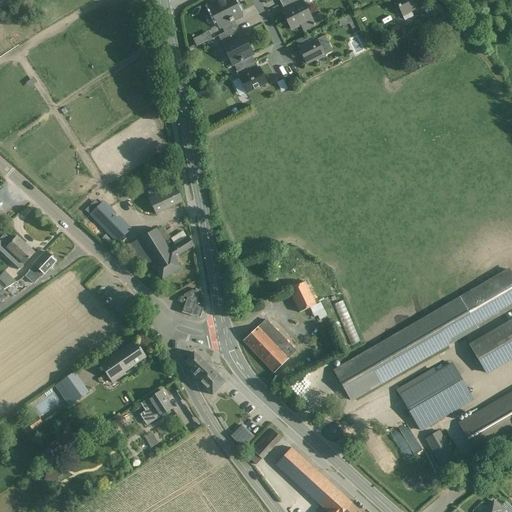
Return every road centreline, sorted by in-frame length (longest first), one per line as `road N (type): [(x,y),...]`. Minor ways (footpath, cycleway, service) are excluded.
road 1 (secondary): [(162,0),(223,325)]
road 2 (secondary): [(226,337),(248,380),(391,511)]
road 3 (secondary): [(159,317),(0,165)]
road 4 (secondary): [(275,511),(215,433),(165,333)]
road 5 (track): [(437,8),(511,115)]
